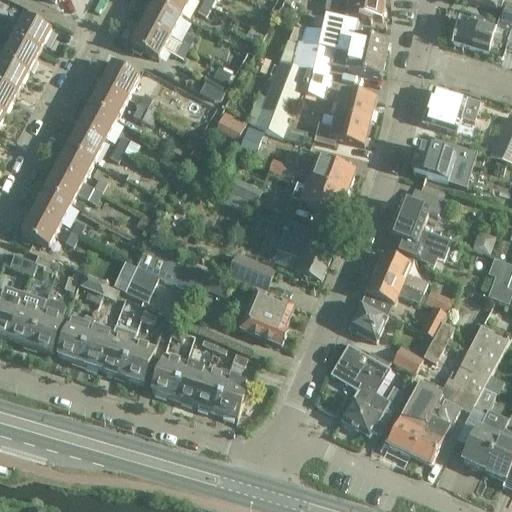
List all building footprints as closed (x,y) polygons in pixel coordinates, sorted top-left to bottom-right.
[(156,0),(153,5),(182,21),(192,0),(156,0)] [(205,0),(203,5),(211,9),(215,0),(205,0)] [(382,24),(384,8),(332,0),(327,0),(325,14),(346,17),(345,23),(371,27),(372,23),(382,24)] [(332,0),(384,8),(385,0),(332,0)] [(462,0),(462,4),(497,12),(500,13),(503,5),(503,0),(462,0)] [(497,24),(511,28),(511,27),(511,6),(505,4),(505,6),(503,5),(500,13),(497,24)] [(182,21),(153,5),(142,27),(170,42),(182,21)] [(211,9),(203,5),(197,16),(205,20),(206,19),(216,25),(218,22),(220,23),(223,16),(211,9)] [(14,41),(41,56),(52,35),(25,20),(14,41)] [(362,31),(327,23),(315,21),(312,36),(305,35),(302,48),(297,70),(308,76),(310,76),(327,81),(329,70),(347,74),(346,75),(381,83),(389,49),(359,42),(362,31)] [(469,52),(477,26),(460,21),(460,23),(455,22),(449,43),(453,44),(453,46),(469,52)] [(502,62),(511,28),(497,24),(495,32),(477,26),(469,52),(502,62)] [(159,63),(165,53),(183,62),(189,52),(180,47),(170,42),(142,27),(131,48),(132,49),(131,52),(140,57),(141,54),(159,63)] [(180,47),(189,52),(195,41),(186,36),(180,47)] [(2,63),(29,77),(41,56),(14,41),(2,63)] [(282,141),(294,109),(299,97),(308,76),(297,70),(302,48),(287,42),(278,67),(279,67),(272,84),(271,84),(265,100),(256,97),(246,125),(255,128),(254,131),(282,141)] [(2,63),(0,67),(0,88),(18,99),(29,77),(2,63)] [(147,113),(152,101),(135,92),(140,81),(123,72),(124,69),(115,64),(114,67),(112,66),(100,88),(128,103),(138,108),(147,113)] [(299,97),(317,101),(326,103),(328,94),(331,82),(327,81),(310,76),(308,76),(299,97)] [(205,85),(199,96),(213,103),(221,103),(225,95),(205,85)] [(0,116),(7,120),(18,99),(0,88),(0,116)] [(89,109),(118,124),(128,103),(100,88),(89,109)] [(461,122),(474,126),(480,106),(467,102),(434,91),(423,127),(456,137),(461,122)] [(335,119),(371,127),(376,105),(341,96),(341,97),(328,94),(326,103),(339,106),(335,119)] [(156,118),(147,113),(138,108),(133,119),(151,128),(156,118)] [(78,130),(106,145),(118,124),(89,109),(78,130)] [(246,126),(225,115),(216,134),(237,144),(246,126)] [(511,119),(509,117),(489,160),(511,167),(511,119)] [(365,152),(371,127),(335,119),(332,133),(319,129),(316,138),(330,142),(330,143),(365,152)] [(66,151),(95,166),(106,145),(78,130),(66,151)] [(248,130),(238,154),(255,161),(264,137),(248,130)] [(116,150),(134,160),(140,149),(121,139),(116,150)] [(474,166),(472,166),(475,156),(439,145),(436,154),(421,149),(412,175),(448,186),(452,172),(470,177),(471,177),(477,179),(480,168),(474,166)] [(128,171),(134,160),(116,150),(109,161),(128,171)] [(95,166),(66,151),(55,172),(84,187),(95,166)] [(294,178),(346,197),(355,175),(320,161),(301,153),(295,169),(297,170),(296,172),(294,178)] [(269,175),(280,179),(285,168),(273,163),(269,175)] [(292,184),(294,178),(296,172),(285,168),(280,179),(292,184)] [(44,194),(72,209),(78,199),(87,204),(96,208),(101,198),(102,197),(93,192),(84,187),(55,172),(44,194)] [(337,222),(346,197),(294,178),(292,184),(291,186),(296,188),(290,204),(337,222)] [(225,194),(257,207),(263,194),(231,180),(225,194)] [(99,181),(93,192),(102,197),(101,198),(111,203),(117,191),(99,181)] [(402,205),(394,224),(422,235),(429,216),(439,219),(445,204),(442,203),(445,195),(423,188),(420,195),(415,193),(409,208),(402,205)] [(61,230),(72,209),(44,194),(32,215),(61,230)] [(32,242),(49,251),(61,230),(32,215),(21,236),(23,237),(21,241),(30,246),(32,242)] [(71,235),(79,240),(85,229),(77,224),(71,235)] [(334,253),(323,248),(326,239),(288,224),(284,232),(283,232),(282,235),(283,235),(276,253),(296,261),(291,273),(321,284),(334,253)] [(437,241),(422,235),(394,224),(388,239),(398,243),(393,254),(425,266),(430,254),(431,255),(437,241)] [(473,251),(490,256),(496,238),(479,232),(473,251)] [(74,250),(79,240),(71,235),(65,246),(74,250)] [(158,281),(173,288),(182,265),(146,249),(136,271),(158,281)] [(373,275),(423,297),(428,287),(408,278),(412,268),(382,256),(373,275)] [(37,267),(35,266),(15,258),(10,272),(19,275),(33,279),(37,268),(37,267)] [(37,259),(35,266),(37,267),(37,268),(44,271),(43,273),(55,278),(59,268),(37,259)] [(265,296),(274,275),(238,259),(228,281),(265,296)] [(173,288),(184,293),(193,269),(182,265),(173,288)] [(196,297),(198,290),(205,274),(193,269),(184,293),(196,297)] [(130,285),(153,295),(158,281),(136,271),(136,272),(130,285)] [(78,290),(83,278),(73,274),(71,281),(68,280),(64,293),(73,295),(74,292),(77,293),(78,290)] [(231,285),(205,274),(198,290),(225,302),(231,285)] [(419,307),(423,297),(373,275),(364,296),(365,296),(362,304),(388,317),(393,308),(394,309),(399,299),(419,307)] [(104,300),(105,300),(109,290),(108,290),(109,289),(85,279),(83,278),(78,290),(104,301),(104,300)] [(506,310),(511,297),(511,291),(487,282),(481,300),(506,310)] [(148,306),(153,295),(130,285),(125,297),(148,306)] [(0,302),(0,338),(10,342),(26,296),(3,289),(0,299),(0,300),(1,300),(0,302)] [(119,294),(109,290),(105,300),(115,304),(119,294)] [(447,317),(453,303),(430,294),(424,307),(447,317)] [(256,295),(250,308),(244,306),(240,315),(247,317),(240,334),(280,351),(287,335),(284,334),(294,311),(256,295)] [(10,342),(30,349),(45,304),(47,303),(26,296),(10,342)] [(50,302),(47,303),(45,304),(30,349),(52,357),(65,321),(62,320),(65,311),(63,307),(50,302)] [(387,320),(388,317),(362,304),(361,307),(360,306),(348,332),(357,337),(357,336),(377,347),(388,321),(387,320)] [(420,336),(434,343),(443,327),(447,319),(433,311),(420,336)] [(145,315),(141,324),(153,329),(157,320),(145,315)] [(59,358),(80,366),(94,324),(94,322),(94,321),(85,318),(83,327),(71,323),(59,358)] [(80,366),(101,373),(113,337),(102,333),(104,326),(94,322),(94,324),(80,366)] [(443,327),(434,343),(424,362),(435,368),(455,333),(443,327)] [(471,413),(483,392),(509,345),(481,330),(467,356),(462,353),(451,375),(452,375),(448,382),(443,392),(409,459),(431,469),(451,431),(460,413),(469,417),(471,413)] [(182,345),(186,336),(174,331),(170,340),(182,345)] [(113,337),(101,373),(122,380),(134,344),(133,344),(135,336),(124,332),(122,340),(113,337)] [(202,349),(215,354),(218,346),(206,341),(202,349)] [(156,352),(134,344),(122,380),(144,387),(156,352)] [(218,346),(215,354),(225,359),(228,351),(218,346)] [(340,424),(369,440),(386,412),(393,416),(403,398),(396,394),(390,406),(376,398),(390,373),(387,372),(390,368),(370,356),(368,361),(348,349),(340,362),(331,378),(358,395),(340,424)] [(423,363),(400,351),(392,366),(415,379),(423,363)] [(244,371),(248,363),(237,358),(234,367),(244,371)] [(153,395),(175,403),(187,367),(165,359),(153,395)] [(188,363),(187,367),(175,403),(196,410),(208,374),(196,370),(198,364),(189,361),(188,363)] [(196,410),(217,417),(231,375),(220,371),(218,377),(208,374),(196,410)] [(251,388),(238,384),(240,378),(231,375),(217,417),(239,424),(251,388)] [(387,448),(409,459),(443,392),(423,382),(420,387),(419,387),(387,448)] [(508,424),(507,423),(489,415),(496,398),(483,392),(471,413),(485,420),(480,431),(478,430),(462,465),(484,475),(504,433),(508,424)] [(511,436),(504,433),(484,475),(506,485),(511,471),(511,436)]
